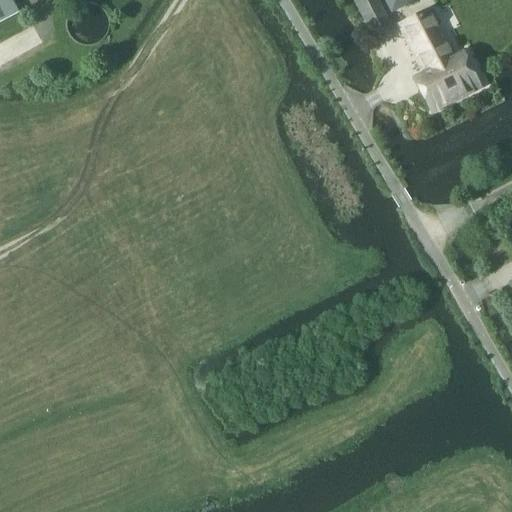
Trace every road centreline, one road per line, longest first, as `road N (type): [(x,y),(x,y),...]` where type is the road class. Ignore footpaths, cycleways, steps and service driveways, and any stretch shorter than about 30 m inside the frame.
road 1 (unclassified): [(511,386),(283,0)]
road 2 (track): [(0,253),(88,182),(110,106),(176,0)]
